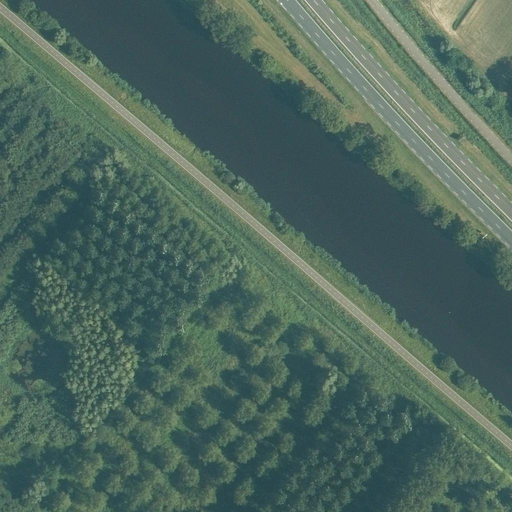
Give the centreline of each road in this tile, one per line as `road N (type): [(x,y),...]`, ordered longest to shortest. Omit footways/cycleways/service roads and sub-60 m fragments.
road 1 (trunk): [(289,0),(511,238)]
road 2 (trunk): [(511,209),(315,0)]
road 3 (unclassified): [(373,0),(511,157)]
